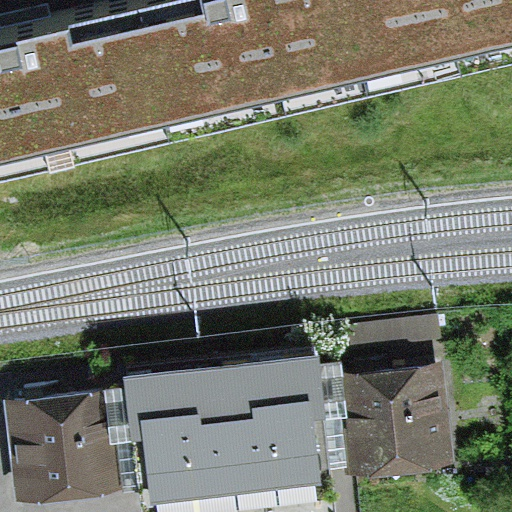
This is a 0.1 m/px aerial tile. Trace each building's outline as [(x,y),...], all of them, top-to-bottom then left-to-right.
[(161,82),(141,0),(102,0),(0,23),(0,145),(131,115),(126,90),(161,82)] [(359,37),(350,0),(141,0),(161,82),(195,74),(201,99),(330,69),(324,45),(359,37)] [(511,0),(350,0),(359,37),(394,29),(399,54),(511,27),(511,0)] [(260,430),(264,466),(329,459),(316,344),(222,354),(231,434),(260,430)] [(231,434),(222,354),(129,365),(144,496),(191,491),(189,475),(264,466),(260,430),(231,434)] [(435,363),(345,372),(353,453),(443,443),(435,363)] [(105,388),(15,399),(25,479),(115,468),(105,388)]
